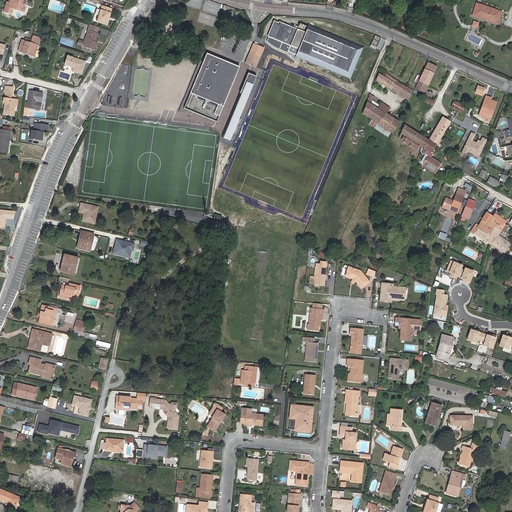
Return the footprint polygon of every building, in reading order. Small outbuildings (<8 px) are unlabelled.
[(26,2),(26,0),(9,0),(9,2),(7,2),(4,12),(12,15),(13,9),(23,12),(24,12),(24,11),(25,8),(26,6),(27,5),(27,4),(27,3),(26,3),(26,2)] [(473,15),(497,23),(501,12),(477,4),(473,15)] [(106,24),(111,8),(101,5),(96,21),(106,24)] [(346,13),(352,15),(354,9),(348,7),(346,13)] [(360,49),(299,24),(297,29),(279,22),(278,23),(274,21),(267,36),(268,37),(266,41),(268,42),(270,44),(272,46),(278,49),(287,53),(287,51),(349,77),(360,49)] [(96,32),(98,27),(89,24),(88,29),(84,41),(79,40),(78,44),(82,46),(95,50),(98,41),(95,40),(97,32),(96,32)] [(18,52),(33,56),(37,45),(35,44),(37,38),(33,36),(31,43),(22,40),(18,52)] [(376,50),(381,39),(378,37),(375,36),(370,47),(376,50)] [(233,53),(235,43),(224,41),(222,51),(233,53)] [(263,47),(254,43),(246,62),(255,66),(263,47)] [(64,64),(73,68),(72,71),(81,74),(85,62),(67,55),(64,64)] [(221,123),(241,67),(208,55),(205,64),(202,63),(190,94),(192,94),(184,115),(196,116),(197,114),(221,123)] [(428,63),(425,69),(434,73),(437,67),(428,63)] [(434,73),(425,69),(416,89),(424,93),(434,73)] [(235,139),(259,76),(250,73),(243,93),(245,94),(229,137),(235,139)] [(376,81),(408,100),(410,96),(411,93),(412,91),(391,77),(391,76),(387,74),(385,77),(379,74),(376,81)] [(477,86),(475,91),(482,94),(484,88),(477,85),(477,86)] [(14,104),(14,99),(11,98),(13,86),(9,86),(7,98),(4,97),(3,103),(5,103),(4,114),(13,115),(14,110),(15,104),(14,104)] [(29,91),(27,108),(40,110),(41,102),(37,101),(38,92),(29,91)] [(408,100),(414,104),(415,103),(416,100),(418,97),(411,93),(410,96),(408,100)] [(121,105),(122,97),(111,96),(110,104),(121,105)] [(425,97),(423,101),(428,103),(432,105),(434,101),(425,97)] [(490,120),(496,103),(490,100),(491,98),(486,97),(479,116),(490,120)] [(371,105),(367,102),(362,113),(378,124),(383,116),(385,113),(378,109),(375,107),(371,105)] [(464,107),(454,102),(451,107),(461,112),(464,107)] [(385,113),(389,107),(382,103),(378,109),(385,113)] [(383,116),(378,124),(392,132),(393,133),(397,127),(399,122),(398,121),(387,115),(385,113),(383,116)] [(431,135),(428,140),(436,145),(439,142),(449,126),(451,122),(447,120),(442,117),(438,125),(431,135)] [(504,120),(498,124),(501,128),(507,124),(504,120)] [(29,139),(41,141),(43,132),(47,133),(48,125),(35,123),(33,131),(31,130),(29,139)] [(404,136),(401,141),(405,143),(414,149),(419,152),(421,147),(423,148),(425,140),(426,138),(412,130),(405,126),(404,125),(400,134),(404,136)] [(0,151),(8,153),(11,131),(0,129),(0,131),(0,151)] [(425,140),(423,148),(424,148),(427,150),(424,154),(429,156),(424,164),(431,168),(436,171),(441,163),(431,157),(433,154),(432,153),(432,152),(436,145),(428,140),(426,138),(425,140)] [(434,174),(436,171),(431,168),(424,164),(422,167),(434,174)] [(482,169),(478,177),(484,179),(487,171),(482,169)] [(502,174),(500,181),(506,182),(508,176),(502,174)] [(486,183),(496,189),(500,182),(490,177),(486,183)] [(458,187),(456,191),(456,192),(454,197),(452,200),(445,197),(441,206),(449,209),(455,211),(456,212),(465,190),(458,187)] [(477,198),(470,195),(464,211),(471,213),(477,198)] [(86,214),(85,222),(94,224),(98,207),(81,203),(79,212),(84,213),(86,214)] [(16,211),(0,209),(0,229),(4,229),(5,218),(13,219),(16,211)] [(471,213),(464,211),(461,217),(468,220),(471,213)] [(499,230),(501,231),(504,225),(505,224),(503,223),(502,222),(494,218),(492,216),(487,213),(486,212),(482,219),(488,223),(492,225),(494,227),(499,230)] [(493,213),(492,216),(494,218),(502,222),(503,223),(505,224),(507,221),(493,213)] [(480,235),(488,223),(482,219),(478,226),(475,224),(471,231),(475,233),(474,234),(479,237),(480,235)] [(479,237),(485,241),(490,233),(492,229),(494,227),(492,225),(488,223),(480,235),(479,237)] [(504,225),(501,231),(505,233),(509,227),(504,225)] [(496,237),(498,235),(501,231),(499,230),(494,227),(492,229),(490,233),(494,236),(496,237)] [(81,235),(79,244),(78,244),(77,248),(90,251),(94,234),(81,231),(80,235),(81,235)] [(485,241),(491,245),(496,237),(494,236),(490,233),(485,241)] [(504,254),(508,247),(509,246),(504,243),(506,241),(498,235),(496,237),(491,245),(504,254)] [(113,253),(125,256),(126,252),(130,253),(131,250),(133,250),(134,244),(117,240),(113,253)] [(64,255),(60,271),(73,274),(77,258),(64,255)] [(324,275),(326,276),(327,267),(316,265),(314,283),(325,284),(326,278),(324,278),(324,275)] [(355,281),(356,282),(357,282),(357,283),(362,289),(370,282),(362,272),(350,267),(346,277),(349,278),(353,279),(355,281)] [(375,278),(375,272),(368,270),(367,275),(375,278)] [(391,286),(391,284),(382,283),(381,301),(391,302),(391,299),(392,297),(394,297),(395,299),(402,300),(405,298),(406,292),(401,291),(401,287),(393,286),(391,286)] [(68,296),(77,298),(80,286),(69,284),(68,286),(61,285),(58,297),(67,299),(68,296)] [(47,309),(41,308),(39,316),(41,317),(40,322),(52,325),(53,319),(52,319),(53,313),(52,313),(54,308),(47,306),(47,309)] [(320,326),(321,318),(322,313),(324,313),(325,309),(312,308),(310,325),(308,325),(308,330),(319,331),(319,326),(320,326)] [(403,330),(400,330),(399,339),(411,340),(412,329),(420,329),(421,319),(396,317),(395,325),(399,325),(399,327),(401,327),(403,327),(403,330)] [(74,332),(82,333),(84,320),(75,319),(74,332)] [(353,335),(351,352),(362,353),(364,329),(351,328),(351,335),(353,335)] [(33,330),(28,348),(39,351),(41,344),(48,346),(51,334),(33,330)] [(442,335),(437,352),(449,355),(453,338),(442,335)] [(316,348),(318,348),(319,342),(315,341),(315,337),(304,336),(304,342),(307,342),(305,361),(317,362),(318,351),(316,351),(316,348)] [(29,364),(31,365),(40,367),(40,364),(41,360),(31,357),(29,364)] [(361,382),(362,374),(362,373),(363,360),(348,358),(347,367),(352,367),(351,373),(350,373),(349,381),(361,382)] [(399,369),(407,370),(408,360),(390,358),(388,378),(398,380),(399,369)] [(102,359),(99,369),(106,370),(107,363),(108,360),(102,359)] [(29,372),(41,375),(52,378),(54,366),(46,364),(45,365),(40,364),(40,367),(31,365),(29,372)] [(256,367),(245,366),(244,370),(243,370),(242,377),(241,385),(245,385),(245,381),(254,382),(256,367)] [(314,393),(314,386),(313,386),(313,384),(315,384),(316,374),(305,373),(303,392),(314,393)] [(36,388),(18,384),(16,396),(33,400),(36,388)] [(491,387),(489,393),(505,397),(506,391),(491,387)] [(346,402),(347,402),(349,403),(348,406),(347,406),(346,415),(357,416),(357,411),(358,406),(357,406),(358,395),(360,395),(360,391),(348,390),(348,394),(347,394),(346,402)] [(57,397),(50,396),(47,406),(54,408),(57,397)] [(90,400),(74,396),(72,404),(79,406),(79,407),(78,414),(86,416),(88,410),(86,408),(87,406),(89,406),(90,400)] [(117,398),(117,402),(119,402),(119,408),(130,408),(130,409),(141,410),(142,401),(130,400),(130,399),(117,398)] [(170,419),(177,419),(177,416),(165,401),(150,400),(149,408),(162,409),(163,412),(162,413),(165,416),(165,415),(168,415),(170,416),(170,419)] [(436,426),(439,417),(437,416),(438,414),(440,415),(443,405),(432,401),(425,422),(436,426)] [(119,402),(117,402),(116,410),(130,411),(130,409),(130,408),(119,408),(119,402)] [(217,410),(220,412),(222,408),(215,404),(208,416),(212,418),(217,410)] [(311,417),(313,417),(313,408),(291,406),(290,419),(296,420),(296,430),(297,430),(298,431),(300,432),(301,432),(303,432),(305,432),(306,432),(308,432),(309,432),(310,428),(310,426),(310,424),(310,419),(311,417)] [(400,418),(402,418),(403,409),(391,408),(390,413),(389,425),(392,425),(394,425),(393,430),(403,431),(403,426),(402,426),(402,421),(400,421),(400,418)] [(208,427),(213,430),(215,431),(225,415),(220,412),(217,410),(212,418),(213,419),(208,427)] [(245,424),(252,425),(262,426),(263,416),(241,414),(241,423),(245,423),(245,424)] [(462,431),(471,430),(471,417),(449,417),(449,427),(461,427),(462,431)] [(170,419),(168,418),(167,428),(176,429),(177,419),(170,419)] [(78,434),(80,426),(50,420),(48,426),(39,424),(37,431),(58,436),(60,430),(78,434)] [(32,435),(33,427),(22,425),(21,433),(32,435)] [(350,446),(355,447),(356,442),(357,442),(358,433),(352,432),(353,428),(341,426),(340,436),(345,437),(347,437),(347,441),(345,441),(343,440),(342,449),(349,450),(350,446)] [(506,450),(510,431),(504,430),(500,448),(506,450)] [(105,451),(122,453),(123,442),(106,440),(106,445),(105,451)] [(468,467),(471,459),(472,460),(476,450),(477,451),(478,446),(471,443),(469,448),(460,445),(459,449),(462,450),(458,463),(468,467)] [(166,454),(166,447),(152,446),(152,447),(150,447),(151,446),(144,445),(143,458),(149,458),(149,455),(155,455),(156,453),(166,454)] [(397,457),(400,458),(403,449),(393,445),(390,454),(386,453),(384,460),(389,462),(388,465),(396,468),(398,464),(395,463),(397,457)] [(75,452),(57,448),(55,458),(61,459),(60,464),(69,466),(71,457),(74,457),(75,452)] [(201,450),(200,467),(210,468),(212,452),(201,450)] [(250,471),(247,472),(247,477),(249,479),(256,480),(258,459),(247,458),(246,466),(248,466),(248,467),(250,469),(250,471)] [(363,463),(341,461),(339,472),(352,473),(354,473),(354,475),(352,475),(351,481),(361,482),(363,463)] [(300,465),(300,463),(290,462),(289,471),(297,472),(296,485),(307,486),(308,474),(309,464),(309,462),(304,462),(303,465),(300,465)] [(390,488),(392,489),(397,475),(385,471),(378,492),(388,495),(390,488)] [(449,483),(447,483),(444,492),(456,496),(462,479),(463,479),(465,475),(453,471),(449,483)] [(209,496),(209,488),(210,475),(201,474),(200,488),(199,496),(209,497),(209,496)] [(7,482),(17,484),(18,478),(9,476),(7,482)] [(19,498),(0,489),(0,499),(7,502),(6,505),(14,509),(19,498)] [(299,504),(300,504),(301,494),(289,493),(287,511),(297,511),(298,506),(299,504)] [(241,495),(240,503),(240,504),(240,510),(250,511),(249,511),(254,511),(255,503),(251,503),(252,496),(241,495)] [(434,511),(437,502),(436,502),(437,498),(429,495),(428,499),(427,499),(422,511),(434,511)] [(332,508),(341,510),(341,511),(350,511),(352,501),(333,499),(332,508)] [(205,511),(206,507),(208,507),(208,503),(200,502),(200,506),(189,505),(187,511),(205,511)] [(384,511),(377,510),(378,506),(368,502),(367,507),(371,508),(369,511),(384,511)] [(120,506),(120,511),(122,511),(121,511),(134,511),(137,509),(132,503),(127,506),(120,506)]
